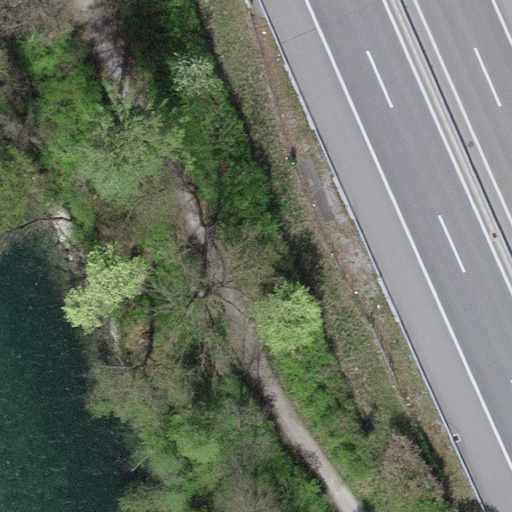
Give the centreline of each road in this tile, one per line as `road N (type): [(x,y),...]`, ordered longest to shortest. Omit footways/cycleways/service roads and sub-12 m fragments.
road 1 (motorway): [(345,0),(511,379)]
road 2 (motorway): [(511,132),(454,0)]
